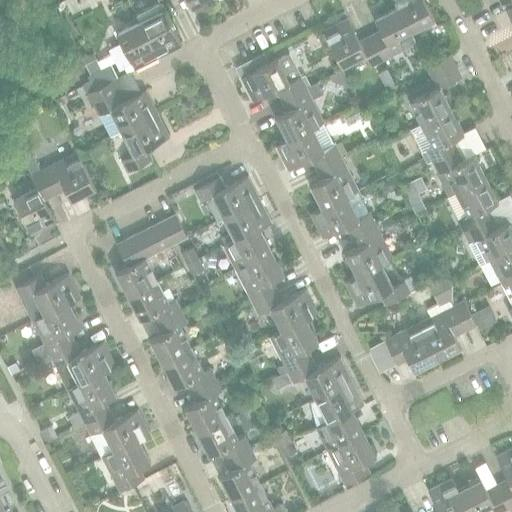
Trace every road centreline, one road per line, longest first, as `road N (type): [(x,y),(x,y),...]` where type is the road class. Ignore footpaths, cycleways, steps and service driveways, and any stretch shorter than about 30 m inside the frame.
road 1 (residential): [(214,511),(74,235),(87,220),(250,140)]
road 2 (residential): [(388,402),(250,140)]
road 3 (residential): [(511,120),(448,0)]
road 4 (residential): [(388,402),(499,347)]
